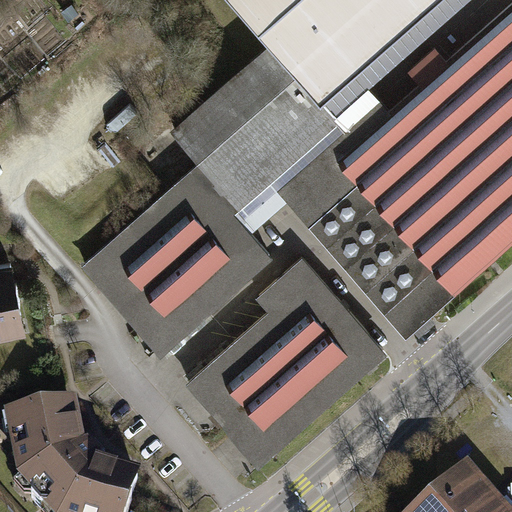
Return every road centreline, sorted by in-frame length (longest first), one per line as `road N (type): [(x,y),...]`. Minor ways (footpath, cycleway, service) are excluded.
road 1 (residential): [(247,511),(146,400),(94,304),(5,199)]
road 2 (secondary): [(288,511),(511,309)]
